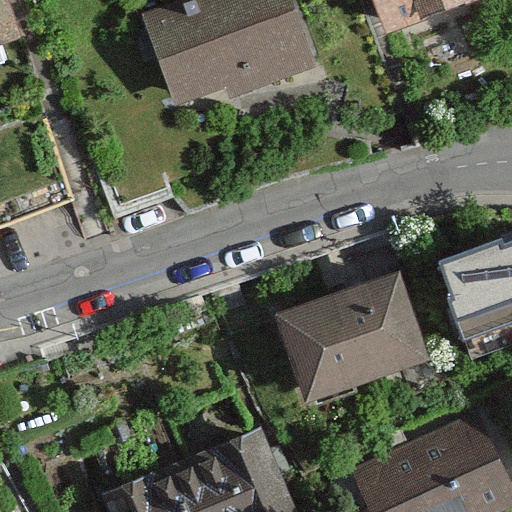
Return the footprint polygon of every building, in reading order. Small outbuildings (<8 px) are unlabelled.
[(283,0),(193,0),(138,20),(168,105),(221,86),(231,112),(314,83),(283,0)] [(461,0),(373,0),(385,30),(461,0)] [(0,3),(0,50),(15,46),(0,3)] [(0,133),(0,225),(71,201),(43,119),(0,133)] [(511,234),(426,264),(454,347),(511,327),(511,234)] [(278,317),(311,409),(428,366),(395,275),(278,317)] [(367,511),(511,511),(511,496),(479,417),(350,470),(367,511)] [(109,511),(292,511),(255,428),(102,496),(109,511)]
